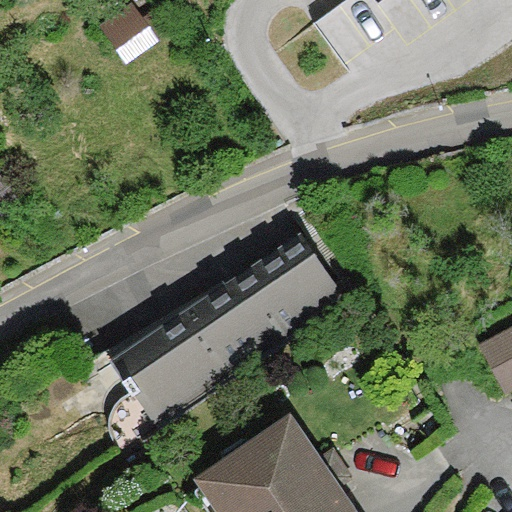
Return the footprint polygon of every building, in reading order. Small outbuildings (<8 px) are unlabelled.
[(341,0),(328,9),(364,61),(451,0),(341,0)] [(112,36),(126,58),(162,33),(147,12),(112,36)] [(0,170),(0,222),(26,203),(0,170)] [(299,226),(115,346),(161,418),(346,299),(299,226)] [(511,323),(481,342),(511,393),(511,323)] [(368,511),(297,403),(194,470),(221,511),(368,511)]
